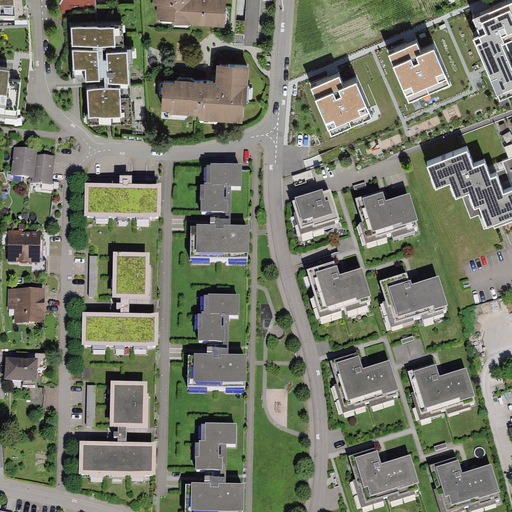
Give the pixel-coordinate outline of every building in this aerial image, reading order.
[(0,0),(0,25),(28,24),(26,0),(0,0)] [(156,0),(158,0),(157,13),(173,14),(172,19),(224,22),(225,0),(156,0)] [(406,0),(412,12),(422,8),(418,0),(406,0)] [(480,32),(473,35),(499,97),(511,91),(511,63),(502,40),(511,36),(511,0),(507,0),(473,15),(480,32)] [(339,24),(345,22),(339,5),(333,7),(339,24)] [(122,19),(71,22),(74,77),(103,75),(104,83),(88,84),(90,119),(131,116),(127,43),(123,44),(122,19)] [(416,40),(388,51),(408,99),(449,82),(433,45),(420,50),(416,40)] [(249,62),(218,61),(217,77),(175,75),(174,78),(162,78),(161,106),(169,107),(169,109),(199,111),(199,116),(244,118),(245,98),(247,98),(249,62)] [(9,64),(0,63),(0,113),(16,114),(19,78),(8,78),(9,64)] [(340,73),(311,85),(331,132),(372,115),(357,78),(344,83),(340,73)] [(511,126),(502,129),(508,151),(511,150),(511,126)] [(467,148),(428,164),(436,186),(450,181),(456,195),(462,193),(471,214),(479,211),(485,225),(493,222),(511,214),(511,187),(504,191),(497,174),(491,176),(485,160),(473,164),(467,148)] [(38,151),(14,149),(12,178),(30,179),(36,180),(38,157),(38,151)] [(55,159),(38,157),(36,180),(30,179),(34,184),(52,186),(55,159)] [(192,230),(191,261),(248,262),(248,258),(249,258),(250,230),(231,229),(232,189),(242,190),(242,169),(212,168),(211,187),(205,187),(205,202),(201,202),(201,214),(210,215),(210,230),(192,230)] [(511,214),(493,222),(494,224),(511,218),(511,181),(511,182),(511,184),(511,214)] [(161,188),(86,187),(85,218),(160,219),(161,188)] [(291,202),(301,234),(338,223),(334,211),(330,212),(326,200),(323,201),(319,190),(292,199),(293,201),(291,202)] [(354,199),(366,238),(373,236),(374,238),(404,229),(405,231),(417,227),(406,194),(384,201),(380,191),(354,199)] [(40,232),(9,231),(8,262),(39,263),(40,232)] [(149,303),(150,255),(113,255),(112,301),(121,301),(121,316),(129,316),(129,303),(149,303)] [(98,257),(90,257),(89,298),(97,298),(98,257)] [(305,270),(318,312),(327,309),(327,311),(355,302),(356,305),(370,301),(359,268),(337,275),(333,261),(305,270)] [(388,305),(393,322),(431,310),(432,315),(446,310),(435,277),(413,284),(408,285),(404,273),(378,281),(382,295),(385,306),(388,305)] [(44,291),(8,290),(8,310),(16,310),(15,324),(44,324),(44,291)] [(189,359),(188,389),(245,391),(246,359),(228,359),(229,318),(239,318),(239,298),(209,297),(209,315),(203,315),(202,331),(199,331),(199,343),(208,343),(207,359),(189,359)] [(121,316),(83,315),(82,348),(158,349),(159,316),(129,316),(121,316)] [(331,364),(344,405),(382,394),(383,398),(397,394),(387,360),(359,369),(355,357),(331,364)] [(38,362),(6,360),(5,382),(37,383),(38,362)] [(407,373),(420,414),(459,402),(461,406),(475,402),(464,368),(443,375),(436,377),(433,365),(407,373)] [(148,385),(111,384),(110,429),(119,429),(118,445),(126,445),(126,432),(147,432),(148,385)] [(47,412),(60,412),(59,386),(45,387),(47,412)] [(97,387),(87,387),(86,428),(95,428),(97,387)] [(187,488),(186,511),(242,511),(243,488),(225,488),(226,447),(237,447),(237,427),(206,426),(205,444),(200,444),(199,460),(196,460),(195,473),(205,473),(204,488),(187,488)] [(118,445),(80,445),(80,477),(153,478),(154,446),(126,445),(118,445)] [(359,484),(365,501),(395,492),(396,496),(418,489),(407,455),(379,464),(374,447),(347,456),(356,485),(359,484)] [(440,494),(446,511),(476,502),(477,506),(499,499),(488,465),(468,472),(460,474),(455,458),(428,466),(437,495),(440,494)]
